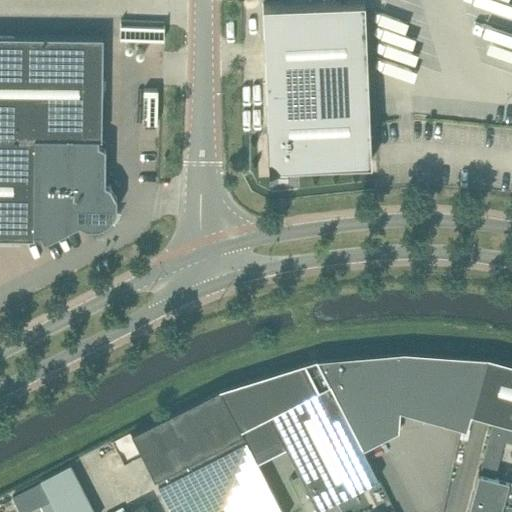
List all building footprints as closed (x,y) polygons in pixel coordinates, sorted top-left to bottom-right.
[(338,0),(263,3),(267,106),(268,132),(268,135),(267,135),(268,166),(299,164),(299,163),(330,162),(371,160),(364,0),(338,0)] [(140,67),(160,68),(163,15),(132,13),(131,26),(121,25),(120,39),(141,40),(140,67)] [(0,235),(32,236),(32,231),(39,231),(44,240),(79,222),(86,226),(98,226),(110,219),(116,208),(117,196),(110,184),(105,181),(105,146),(98,142),(98,137),(102,137),(103,35),(0,33),(0,235)] [(470,412),(471,413),(487,355),(404,349),(317,357),(362,447),(398,428),(400,408),(466,427),(470,412)] [(478,472),(467,511),(499,511),(502,502),(508,503),(511,493),(511,480),(494,476),(509,423),(511,423),(511,361),(487,355),(471,413),(496,419),(494,425),(492,425),(483,458),(492,461),(491,467),(481,464),(479,472),(478,472)] [(277,430),(285,445),(299,473),(289,478),(305,511),(337,511),(342,510),(337,499),(378,478),(317,356),(220,386),(249,444),(277,430)] [(207,511),(224,503),(228,511),(283,511),(246,438),(244,439),(241,433),(242,432),(219,387),(131,432),(155,477),(156,477),(159,482),(158,483),(172,511),(207,511)] [(57,507),(58,511),(94,511),(69,463),(41,477),(42,479),(52,499),(57,507)] [(42,479),(13,494),(22,511),(23,511),(39,504),(43,511),(48,511),(57,507),(52,499),(42,479)]
